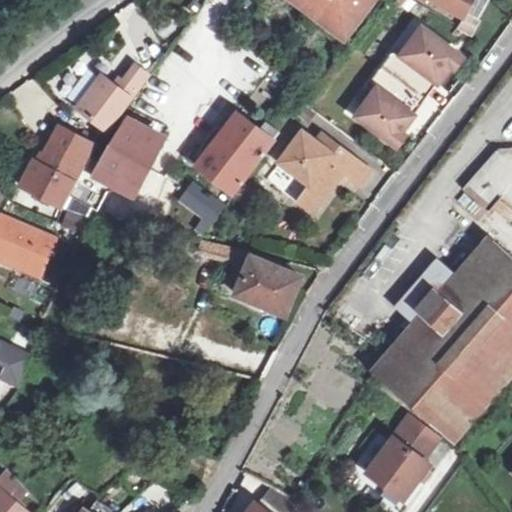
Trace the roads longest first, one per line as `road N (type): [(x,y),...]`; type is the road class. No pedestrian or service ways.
road 1 (residential): [(202,511),(335,272),(511,40)]
road 2 (residential): [(106,0),(0,80)]
